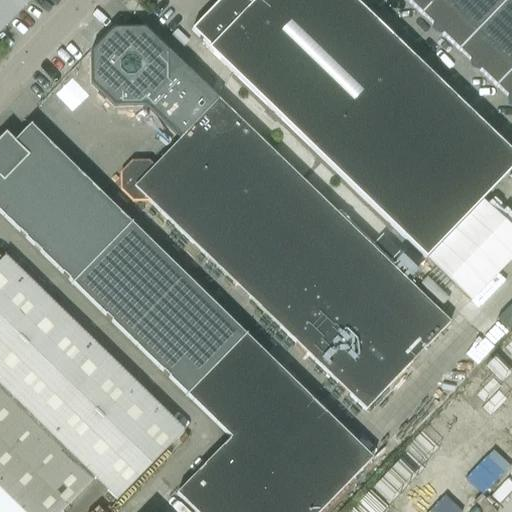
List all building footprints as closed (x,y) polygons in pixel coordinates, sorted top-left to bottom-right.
[(0,0),(0,33),(32,0),(0,0)] [(246,0),(221,0),(191,32),(209,49),(208,50),(425,259),(511,169),(511,154),(352,0),(256,0),(252,5),(246,0)] [(405,0),(420,15),(434,0),(405,0)] [(507,0),(434,0),(420,15),(458,51),(507,0)] [(511,70),(511,0),(507,0),(458,51),(496,87),(511,70)] [(113,30),(90,53),(90,85),(114,108),(147,107),(182,142),(218,105),(219,104),(144,29),(113,30)] [(511,70),(496,87),(511,103),(511,70)] [(218,105),(182,142),(156,170),(149,162),(132,163),(120,175),(120,191),(132,203),(152,202),(365,408),(446,324),(218,105)] [(0,214),(231,439),(176,495),(193,511),(320,511),(371,460),(30,127),(25,132),(10,148),(8,145),(0,153),(0,214)] [(0,511),(62,511),(94,479),(116,501),(184,432),(5,258),(2,261),(0,259),(0,511)] [(511,341),(372,484),(401,511),(415,511),(417,510),(418,511),(448,511),(511,447),(511,341)]
